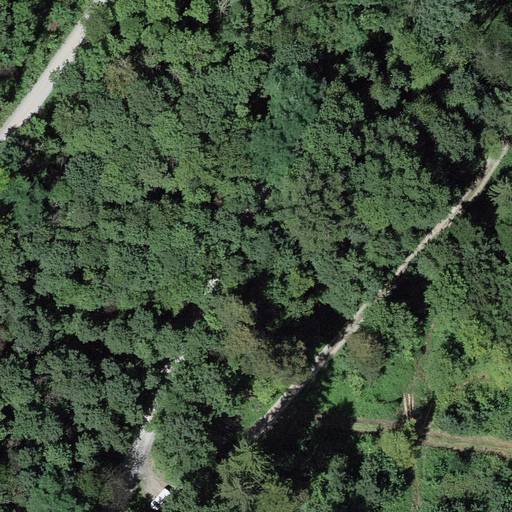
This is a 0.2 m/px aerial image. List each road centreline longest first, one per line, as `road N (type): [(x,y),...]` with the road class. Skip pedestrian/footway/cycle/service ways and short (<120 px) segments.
road 1 (track): [(109,511),(340,0)]
road 2 (track): [(188,511),(442,229),(511,136)]
road 3 (track): [(102,0),(0,141)]
